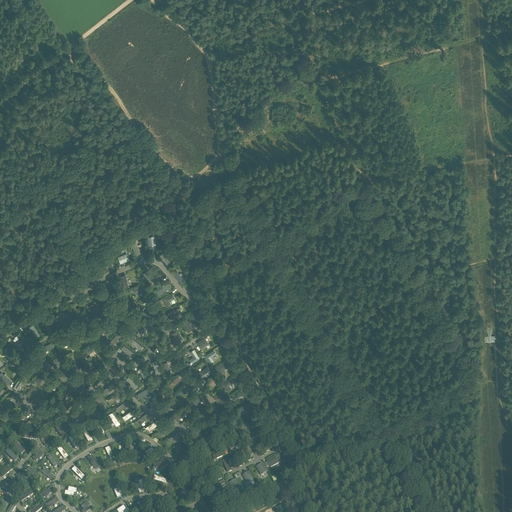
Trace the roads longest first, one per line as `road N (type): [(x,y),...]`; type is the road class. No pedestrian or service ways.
road 1 (track): [(290,478),(474,383),(298,60),(277,0)]
road 2 (track): [(428,511),(220,151)]
road 3 (unknown): [(317,511),(302,462),(210,267),(180,237),(177,204),(186,180)]
road 4 (unknown): [(186,180),(219,151),(207,63),(157,0)]
road 5 (track): [(327,343),(430,277),(511,251)]
road 6 (track): [(315,83),(511,31)]
road 7 (unknown): [(186,180),(66,48)]
road 8 (track): [(360,0),(285,17),(201,0)]
road 9 (track): [(369,182),(511,157)]
road 10 (track): [(219,151),(298,58)]
